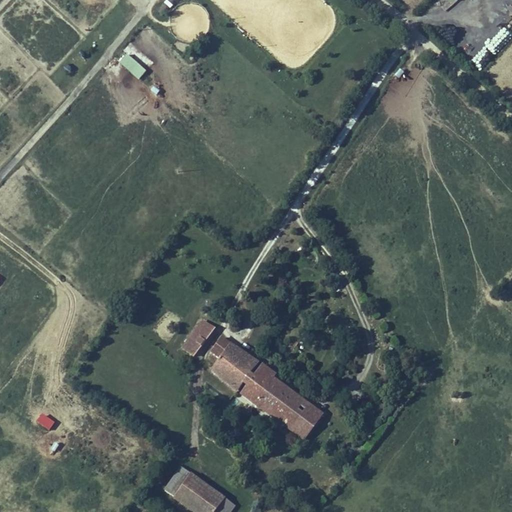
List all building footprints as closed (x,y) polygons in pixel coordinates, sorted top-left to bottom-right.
[(402,0),(411,8),(418,0),(402,0)] [(127,53),(119,63),(140,80),(147,71),(127,53)] [(180,317),(194,327),(198,322),(184,311),(180,317)] [(163,340),(178,351),(194,327),(180,317),(163,340)] [(196,364),(285,422),(300,401),(264,377),(266,375),(203,332),(191,350),(201,356),(196,364)] [(321,415),(300,401),(285,422),(307,437),(321,415)] [(36,423),(51,431),(56,422),(41,414),(36,423)] [(115,474),(123,472),(122,463),(114,465),(115,474)] [(200,480),(178,468),(164,491),(187,502),(207,511),(223,511),(232,496),(200,480)]
